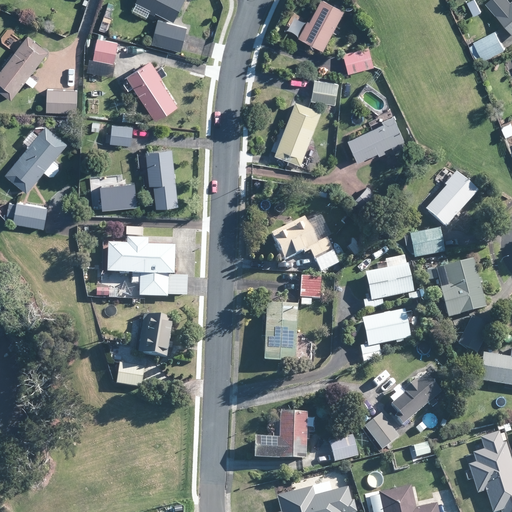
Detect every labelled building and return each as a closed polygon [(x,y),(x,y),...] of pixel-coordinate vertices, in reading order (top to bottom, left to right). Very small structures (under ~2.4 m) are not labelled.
[(176,22),(186,0),(140,0),(135,10),(149,17),(152,12),(157,15),(158,12),(176,22)] [(325,48),(346,9),(329,0),(321,0),(311,19),(310,19),(301,36),(325,48)] [(511,0),(490,0),(510,24),(511,26),(511,0)] [(469,5),(476,18),(483,14),(476,2),(469,5)] [(183,52),(183,51),(188,34),(189,28),(161,20),(154,44),(183,52)] [(301,28),(289,22),(284,31),(297,37),(301,28)] [(123,38),(125,30),(116,28),(114,35),(123,38)] [(508,48),(499,30),(498,29),(476,40),(486,59),(508,48)] [(116,63),(120,44),(107,41),(108,36),(101,34),(96,59),(110,62),(116,63)] [(36,71),(51,52),(30,36),(26,42),(0,75),(0,89),(14,100),(36,71)] [(344,53),(350,72),(375,65),(370,46),(344,53)] [(164,78),(159,69),(154,61),(130,76),(136,86),(142,95),(144,99),(157,120),(180,106),(163,78),(164,78)] [(33,85),(35,87),(40,81),(33,76),(28,82),(33,85)] [(332,102),(336,103),(340,82),(316,78),(313,99),(328,101),(332,102)] [(79,90),(78,90),(49,89),(49,96),(48,112),(79,113),(79,90)] [(323,109),(321,108),(297,99),(277,153),(301,162),(303,163),(313,137),(322,112),(323,109)] [(338,114),(339,106),(332,104),(330,113),(338,114)] [(394,144),(397,151),(408,146),(405,139),(406,139),(395,115),(384,120),(386,122),(373,128),(350,138),(360,160),(380,151),(381,153),(387,151),(386,148),(394,144)] [(101,131),(102,124),(102,123),(94,123),(94,131),(101,132),(101,131)] [(133,146),(135,130),(135,126),(114,124),(112,144),(133,146)] [(70,144),(56,133),(48,126),(8,175),(26,190),(28,191),(29,193),(34,187),(36,185),(70,144)] [(156,185),(157,193),(158,208),(181,206),(175,149),(148,152),(152,186),(156,185)] [(463,209),(480,189),(459,171),(455,175),(447,184),(449,185),(428,209),(446,225),(448,226),(463,209)] [(368,187),(355,201),(369,215),(384,200),(369,186),(368,187)] [(26,204),(23,203),(20,203),(20,205),(11,203),(9,215),(17,217),(16,223),(46,229),(50,208),(48,208),(26,204)] [(320,242),(307,217),(306,216),(295,222),(289,225),(274,233),(288,259),(306,250),(307,252),(312,249),(324,271),(340,262),(342,261),(329,237),(320,242)] [(446,249),(442,229),(442,227),(411,234),(412,235),(405,236),(409,253),(416,251),(417,257),(447,251),(446,249)] [(151,247),(151,242),(151,240),(131,239),(130,246),(112,245),(110,274),(130,275),(143,275),(143,283),(142,297),(170,298),(170,294),(171,276),(177,277),(178,248),(151,247)] [(486,296),(484,291),(475,258),(446,266),(448,273),(449,276),(451,285),(445,286),(443,287),(450,316),(469,311),(488,306),(486,296)] [(384,298),(409,292),(416,291),(410,263),(368,272),(374,298),(366,300),(367,309),(386,305),(385,302),(384,298)] [(322,297),(323,276),(303,275),(302,300),(302,304),(312,305),(313,296),(322,297)] [(110,298),(119,298),(119,290),(110,289),(110,298)] [(300,303),(271,302),(270,302),(269,307),(267,360),(297,361),(300,303)] [(380,344),(409,338),(412,337),(406,309),(385,313),(365,317),(370,344),(363,345),(364,355),(382,351),(380,344)] [(493,324),(479,317),(474,314),(473,315),(472,318),(462,337),(460,341),(460,342),(468,346),(479,352),(493,324)] [(172,354),(173,344),(175,327),(174,326),(175,320),(147,316),(141,354),(146,355),(170,358),(170,354),(172,354)] [(511,356),(486,352),(481,379),(511,384),(511,356)] [(358,357),(361,364),(366,362),(363,355),(358,357)] [(143,388),(144,386),(146,367),(122,364),(119,385),(143,388)] [(443,391),(444,390),(429,373),(420,380),(418,378),(407,388),(404,389),(401,385),(395,389),(401,396),(394,403),(401,411),(398,414),(405,423),(409,420),(431,402),(436,397),(443,391)] [(381,392),(386,388),(383,384),(378,389),(381,392)] [(309,411),(288,411),(282,411),(282,436),(273,436),(258,435),(258,457),(284,457),(305,458),(308,458),(309,417),(309,411)] [(384,448),(400,435),(383,412),(366,425),(384,448)] [(422,423),(418,428),(422,432),(428,427),(423,422),(422,423)] [(511,511),(511,464),(502,432),(481,439),(485,451),(474,454),(477,463),(469,466),(478,494),(486,491),(492,511),(498,511),(501,511),(511,511)] [(337,461),(360,454),(354,435),(332,441),(337,460),(337,461)] [(431,454),(428,442),(414,447),(417,458),(431,454)] [(435,511),(434,504),(413,509),(408,487),(376,494),(379,511),(435,511)] [(354,511),(348,488),(314,498),(312,489),(278,498),(281,511),(354,511)]
